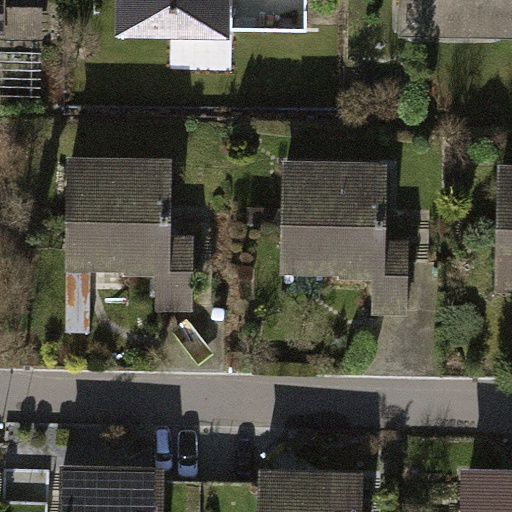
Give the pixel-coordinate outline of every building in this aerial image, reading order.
[(0,0),(0,36),(42,37),(41,0),(0,0)] [(112,0),(113,35),(227,35),(226,0),(112,0)] [(511,0),(397,0),(397,33),(511,35),(511,0)] [(155,309),(193,309),(193,229),(170,229),(170,149),(63,149),(63,267),(123,267),(123,272),(155,272),(155,309)] [(370,316),(407,316),(408,236),(385,236),(385,156),(278,156),(278,274),(337,274),(337,279),(370,279),(370,316)] [(511,158),(494,159),(493,292),(511,291),(511,158)] [(511,511),(511,467),(461,466),(459,511),(511,511)] [(169,511),(170,472),(65,470),(64,511),(169,511)] [(368,511),(369,476),(264,474),(263,511),(368,511)]
